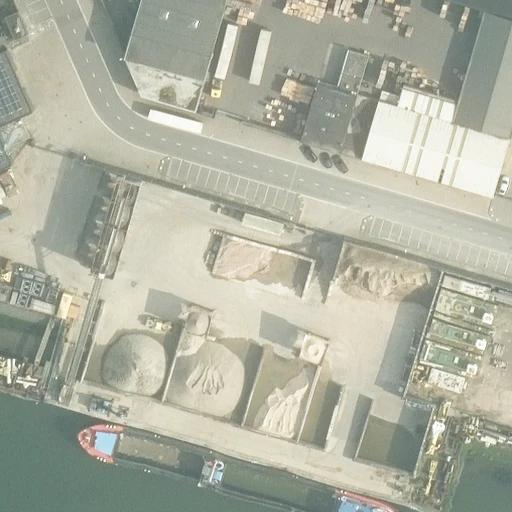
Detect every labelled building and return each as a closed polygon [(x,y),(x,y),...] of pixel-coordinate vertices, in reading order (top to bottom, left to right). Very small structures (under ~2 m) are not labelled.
[(142,0),(126,57),(137,84),(142,96),(197,112),(197,111),(228,0),(142,0)] [(511,0),(449,0),(486,11),(459,104),(453,123),(510,139),(511,131),(511,0)] [(19,12),(5,18),(15,41),(19,39),(21,42),(28,39),(26,36),(29,35),(19,12)] [(7,50),(0,53),(0,169),(13,164),(0,133),(0,126),(34,111),(7,50)] [(319,84),(303,142),(340,153),(358,95),(369,56),(347,50),(336,88),(319,84)] [(381,102),(364,160),(493,197),(510,139),(453,123),(459,104),(403,87),(398,107),(381,102)] [(358,95),(340,153),(364,160),(381,102),(358,95)] [(103,173),(86,248),(101,252),(111,208),(119,210),(125,186),(122,185),(124,178),(103,173)]
